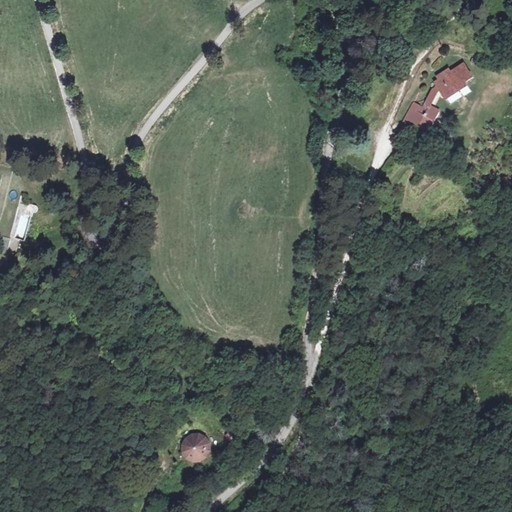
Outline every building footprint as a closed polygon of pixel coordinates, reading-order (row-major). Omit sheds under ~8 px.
[(409,123),(415,127),(418,122),(428,127),(430,124),(436,114),(431,111),(426,108),(429,103),(435,92),(440,98),(451,93),(463,86),(461,82),(469,76),(461,64),(446,72),(445,69),(436,74),(438,78),(432,81),(419,105),(416,103),(412,111),(414,113),(409,123)] [(412,111),(416,103),(411,100),(396,129),(403,132),(409,123),(414,113),(412,111)] [(418,122),(415,127),(426,132),(428,127),(418,122)] [(20,204),(14,236),(28,238),(33,206),(20,204)] [(201,432),(194,432),(188,435),(184,441),(184,448),(187,454),(193,458),(200,458),(206,455),(210,449),(210,442),(207,435),(201,432)]
